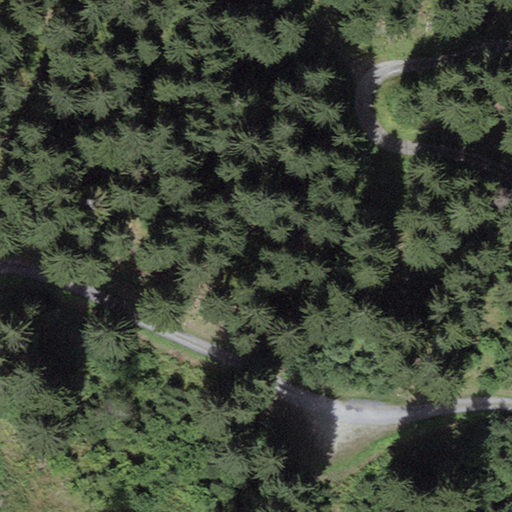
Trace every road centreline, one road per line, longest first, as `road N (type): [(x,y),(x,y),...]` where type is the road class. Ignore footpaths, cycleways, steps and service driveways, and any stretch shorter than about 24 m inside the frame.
road 1 (track): [(0,265),(64,284),(315,402),(373,416),(511,407)]
road 2 (track): [(511,48),(380,78),(366,104),(380,135),(477,155),(511,172)]
road 3 (track): [(259,0),(380,78)]
